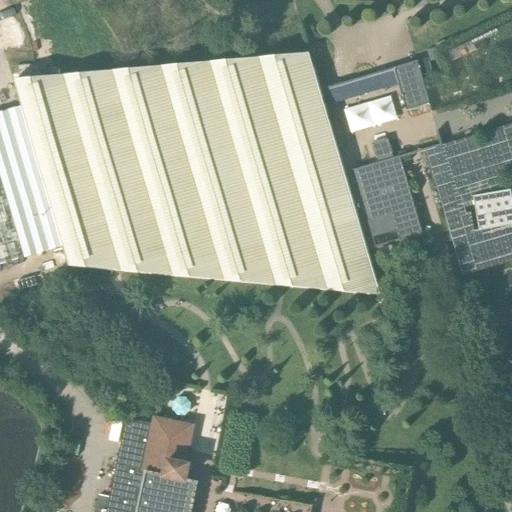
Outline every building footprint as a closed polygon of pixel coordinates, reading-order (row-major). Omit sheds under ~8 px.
[(463,45),(447,53),(451,61),(467,54),(463,45)] [(435,49),(427,51),(430,62),(438,60),(435,49)] [(324,90),(313,54),(309,54),(132,70),(15,81),(23,108),(64,247),(73,269),(101,271),(107,272),(120,273),(276,287),(284,288),(385,297),(376,264),(373,252),(373,246),(349,174),(351,172),(347,159),(329,107),(324,90)] [(423,79),(417,62),(394,69),(399,86),(407,111),(428,105),(430,104),(424,83),(423,79)] [(399,86),(394,69),(379,73),(339,85),(324,90),(329,107),(343,102),(383,90),(399,86)] [(23,108),(0,114),(0,163),(28,258),(64,247),(23,108)] [(511,225),(480,231),(474,197),(493,194),(511,191),(511,190),(511,123),(476,135),(442,145),(426,150),(443,206),(462,272),(481,266),(511,257),(511,225)] [(378,164),(351,172),(373,246),(375,245),(387,242),(397,238),(399,238),(413,234),(425,230),(414,193),(406,170),(404,162),(402,157),(402,156),(394,158),(387,136),(371,140),(378,164)] [(2,171),(0,171),(0,265),(28,258),(2,171)] [(480,231),(511,225),(511,195),(511,191),(493,194),(474,197),(480,231)] [(110,499),(98,497),(94,511),(170,511),(177,481),(185,482),(189,465),(183,464),(186,450),(191,428),(156,421),(156,425),(126,419),(110,499)]
